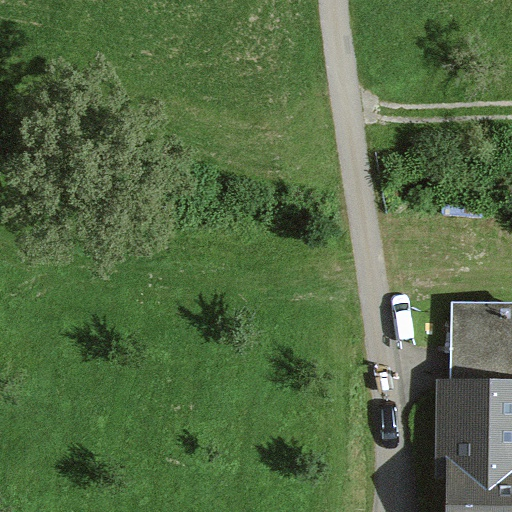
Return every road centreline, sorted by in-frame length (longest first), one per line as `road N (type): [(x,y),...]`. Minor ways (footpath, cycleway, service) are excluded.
road 1 (track): [(399,511),(334,0)]
road 2 (track): [(348,115),(511,111)]
